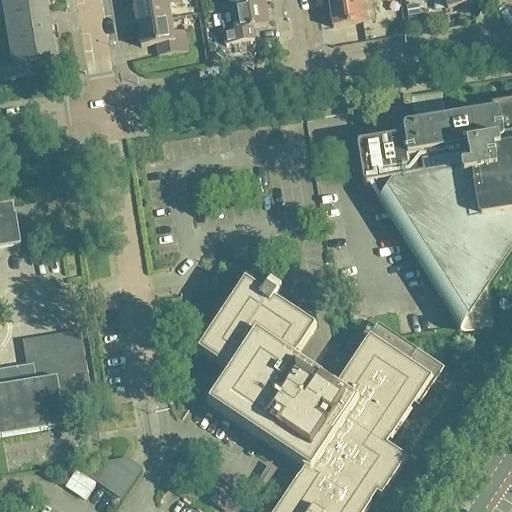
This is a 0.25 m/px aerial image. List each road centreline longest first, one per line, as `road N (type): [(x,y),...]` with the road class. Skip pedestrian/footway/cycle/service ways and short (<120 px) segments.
road 1 (residential): [(149,387),(103,103)]
road 2 (residential): [(304,71),(507,38)]
road 3 (residential): [(103,103),(304,71)]
